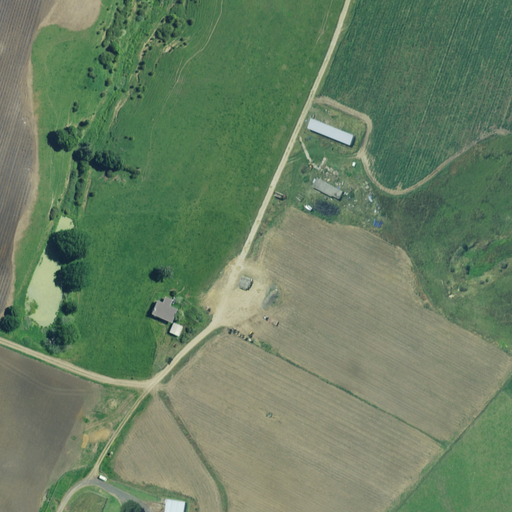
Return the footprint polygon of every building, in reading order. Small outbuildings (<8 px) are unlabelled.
[(356,136),(314,119),(310,129),(352,146),(356,136)] [(344,192),(318,179),(314,187),(340,200),(344,192)] [(287,194),(278,190),(275,197),(284,200),(287,194)] [(253,280),(244,276),(240,286),(249,290),(253,280)] [(170,300),(163,297),(160,304),(155,301),(149,315),(169,323),(175,309),(167,306),(170,300)] [(181,327),(172,323),(168,332),(177,336),(181,327)] [(184,511),(186,503),(168,500),(166,511),(184,511)]
